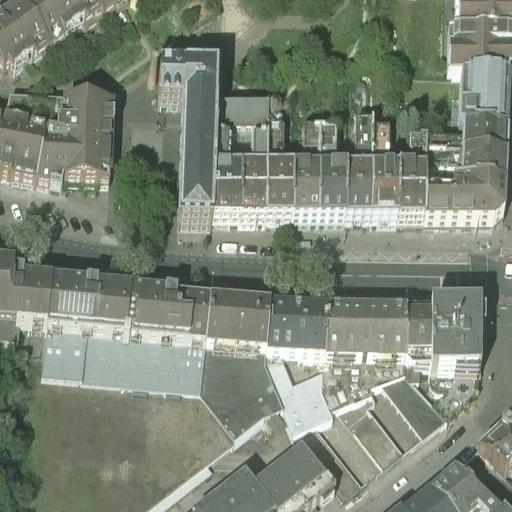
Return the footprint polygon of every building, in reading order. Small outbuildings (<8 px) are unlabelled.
[(103,24),(86,0),(40,0),(19,15),(48,55),(81,33),(84,38),(103,24)] [(137,0),(86,0),(103,24),(115,16),(116,18),(127,10),(126,8),(137,0)] [(511,0),(455,0),(456,34),(447,35),(448,80),(461,81),(507,82),(508,76),(511,76),(511,62),(511,40),(511,39),(511,0)] [(48,55),(19,15),(0,28),(0,80),(1,81),(9,75),(13,80),(48,55)] [(216,80),(159,76),(156,113),(169,114),(180,115),(176,197),(175,232),(210,233),(211,180),(214,112),(216,80)] [(151,92),(155,90),(156,86),(155,83),(151,81),(147,83),(146,86),(147,90),(151,92)] [(461,107),(508,110),(507,82),(461,81),(461,107)] [(507,137),(508,110),(461,107),(462,136),(507,137)] [(47,143),(36,193),(44,195),(60,198),(61,191),(108,192),(111,114),(84,113),(65,111),(64,135),(57,135),(56,145),(47,143)] [(292,111),(214,112),(211,180),(242,180),(264,179),(292,179),(292,111)] [(345,124),(346,177),(347,231),(359,231),(374,231),(374,180),(374,125),(345,124)] [(0,185),(36,193),(47,143),(0,132),(0,185)] [(335,178),(335,135),(297,135),(300,179),(320,178),(335,178)] [(505,150),(507,137),(462,136),(462,163),(504,166),(505,150)] [(399,179),(399,231),(412,231),(424,233),(423,191),(423,143),(397,144),(399,179)] [(504,166),(462,163),(462,191),(503,194),(504,180),(504,166)] [(320,178),(321,231),(334,231),(347,231),(346,177),(335,178),(320,178)] [(292,179),(292,232),(307,232),(321,231),(320,178),(300,179),(292,179)] [(264,179),(242,180),(242,233),(255,232),(265,232),(264,179)] [(292,179),(264,179),(265,232),(278,232),(292,232),(292,179)] [(374,180),(374,231),(388,231),(399,231),(399,179),(374,180)] [(211,180),(210,233),(228,233),(242,233),(242,180),(211,180)] [(504,209),(503,194),(462,191),(423,191),(424,233),(453,233),(492,233),(497,229),(503,223),(504,209)] [(48,339),(52,291),(13,287),(14,278),(0,276),(0,350),(17,352),(19,337),(48,339)] [(48,339),(127,347),(132,299),(107,296),(74,293),(52,291),(48,339)] [(132,299),(127,347),(203,354),(208,308),(183,305),(151,302),(132,299)] [(265,362),(269,311),(239,309),(208,308),(203,354),(265,362)] [(323,366),(326,315),(306,314),(283,312),(269,311),(265,362),(283,363),(323,366)] [(428,381),(478,381),(479,320),(476,314),(449,314),(428,313),(428,319),(417,319),(406,318),(404,370),(405,376),(428,376),(428,381)] [(404,370),(406,318),(384,317),(351,316),(326,315),(323,366),(404,370)] [(44,385),(198,400),(203,354),(127,347),(48,339),(45,368),(44,385)] [(265,362),(203,354),(198,400),(234,447),(261,426),(283,418),(264,374),(265,362)] [(283,418),(293,441),(315,431),(332,424),(330,417),(321,395),(299,405),(283,363),(265,362),(264,374),(283,418)] [(198,400),(44,385),(45,368),(29,365),(6,511),(150,511),(221,457),(234,447),(198,400)] [(404,370),(323,366),(321,395),(330,417),(372,399),(371,393),(382,389),(405,380),(405,376),(404,370)] [(382,389),(422,442),(445,425),(405,380),(382,389)] [(403,457),(374,419),(355,434),(384,472),(403,457)] [(303,454),(334,494),(343,503),(360,488),(315,431),(293,441),(303,454)] [(511,445),(506,438),(476,461),(511,502),(511,445)] [(254,492),(269,511),(310,511),(326,500),(334,494),(303,454),(293,462),(254,492)] [(511,511),(511,502),(476,461),(453,481),(482,511),(511,511)] [(269,511),(254,492),(243,478),(198,511),(269,511)] [(482,511),(453,481),(429,501),(438,511),(482,511)] [(438,511),(429,501),(414,511),(438,511)]
